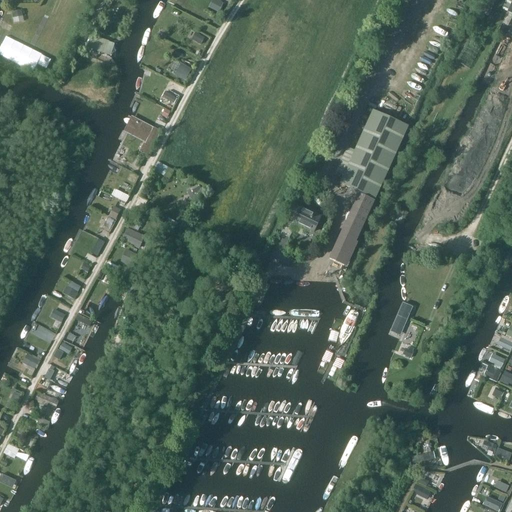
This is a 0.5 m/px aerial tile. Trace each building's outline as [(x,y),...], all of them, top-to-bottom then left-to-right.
[(215,0),(212,0),(209,8),(218,13),(223,4),(215,0)] [(13,19),(23,17),(21,10),(12,12),(13,19)] [(201,43),(205,36),(196,30),(191,38),(201,43)] [(165,92),(162,98),(166,100),(166,101),(171,103),(174,104),(177,99),(174,98),(174,97),(169,94),(169,95),(165,92)] [(167,119),(170,112),(165,109),(161,116),(167,119)] [(342,177),(339,183),(374,199),(407,125),(372,110),(353,152),(342,177)] [(148,157),(161,132),(153,128),(145,144),(143,143),(139,152),(148,157)] [(174,171),(158,162),(154,171),(169,179),(174,171)] [(199,185),(190,190),(195,198),(204,193),(199,185)] [(126,203),(129,197),(121,193),(118,200),(126,203)] [(360,195),(338,243),(351,249),(352,249),(374,201),(374,199),(361,193),(360,195)] [(121,211),(114,207),(109,216),(116,220),(121,211)] [(313,232),(320,216),(301,207),(296,217),(290,214),(280,234),(289,238),(292,231),(290,230),(294,223),(313,232)] [(114,221),(108,218),(103,226),(110,230),(114,221)] [(130,219),(126,227),(138,233),(142,225),(130,219)] [(134,232),(129,229),(127,228),(125,233),(122,239),(121,241),(139,250),(140,248),(143,241),(145,237),(134,232)] [(289,238),(280,234),(269,257),(289,267),(292,259),(282,254),(289,238)] [(98,254),(104,243),(98,240),(97,242),(92,251),(94,252),(98,254)] [(134,267),(137,260),(134,259),(137,253),(128,249),(122,262),(131,266),(131,265),(134,267)] [(91,267),(84,263),(81,269),(87,273),(91,267)] [(127,281),(131,270),(123,268),(120,279),(127,281)] [(72,290),(68,297),(74,300),(78,293),(72,290)] [(58,312),(54,310),(51,317),(54,319),(54,320),(61,323),(63,318),(64,318),(66,315),(58,311),(58,312)] [(83,324),(86,318),(78,314),(75,320),(83,324)] [(400,336),(407,321),(397,316),(390,332),(400,336)] [(373,334),(365,330),(351,363),(360,367),(373,334)] [(498,344),(497,345),(510,351),(511,348),(511,338),(506,336),(506,337),(502,336),(501,337),(498,344)] [(69,356),(73,348),(63,343),(59,350),(69,356)] [(407,349),(404,356),(411,359),(414,352),(413,352),(414,349),(409,347),(408,350),(407,349)] [(41,360),(30,355),(29,357),(27,355),(23,364),(34,370),(39,362),(40,362),(41,360)] [(498,357),(495,365),(501,368),(502,367),(505,360),(498,357)] [(441,365),(433,362),(421,387),(430,391),(441,365)] [(51,366),(50,369),(49,369),(44,378),(49,381),(54,372),(53,371),(55,368),(51,366)] [(496,383),(501,372),(487,366),(484,375),(489,377),(488,380),(496,383)] [(511,385),(511,375),(504,371),(499,383),(507,387),(509,384),(511,385)] [(492,395),(492,396),(499,399),(501,400),(504,392),(496,388),(492,395)] [(7,408),(8,409),(13,411),(12,411),(13,412),(21,395),(14,392),(9,402),(10,402),(7,408)] [(35,392),(32,399),(39,402),(38,403),(47,406),(48,404),(52,406),(56,407),(58,402),(59,401),(57,401),(55,400),(50,398),(42,394),(42,395),(35,392)] [(19,427),(14,436),(23,442),(28,432),(19,427)] [(483,441),(480,449),(494,454),(497,446),(496,446),(492,444),(483,441)] [(8,445),(4,454),(15,459),(19,450),(8,445)] [(496,449),(493,457),(501,459),(504,452),(496,449)] [(303,454),(295,451),(280,483),(288,487),(303,454)] [(6,489),(11,480),(6,477),(6,476),(0,473),(0,486),(1,487),(1,486),(6,489)] [(417,484),(414,490),(418,492),(417,495),(428,500),(432,493),(424,489),(424,488),(417,484)] [(502,484),(499,490),(505,493),(508,487),(502,484)] [(497,511),(498,511),(502,505),(486,497),(483,505),(497,511)]
